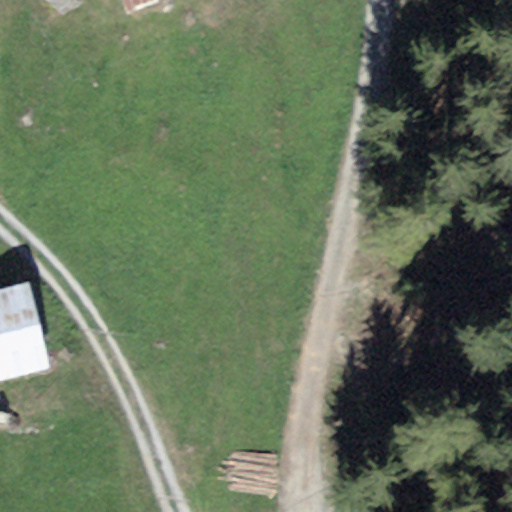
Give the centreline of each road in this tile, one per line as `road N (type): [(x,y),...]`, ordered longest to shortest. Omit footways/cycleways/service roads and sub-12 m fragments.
road 1 (track): [(353,0),(350,88),(292,393),(281,511)]
road 2 (track): [(181,511),(66,271),(0,213)]
